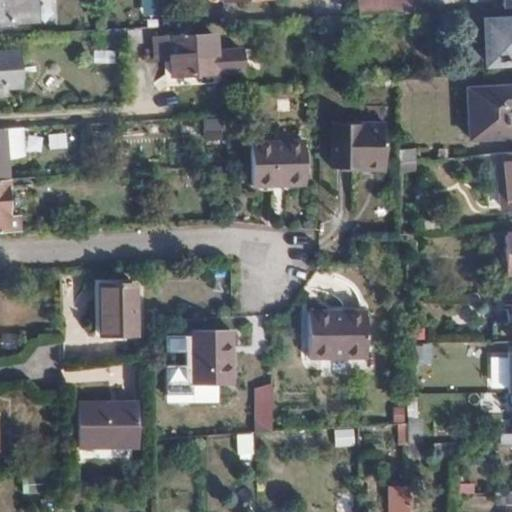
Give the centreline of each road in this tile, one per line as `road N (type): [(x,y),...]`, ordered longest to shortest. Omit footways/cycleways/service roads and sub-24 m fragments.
road 1 (residential): [(309,249),(0,251)]
road 2 (unknown): [(0,124),(140,113),(150,102),(152,71)]
